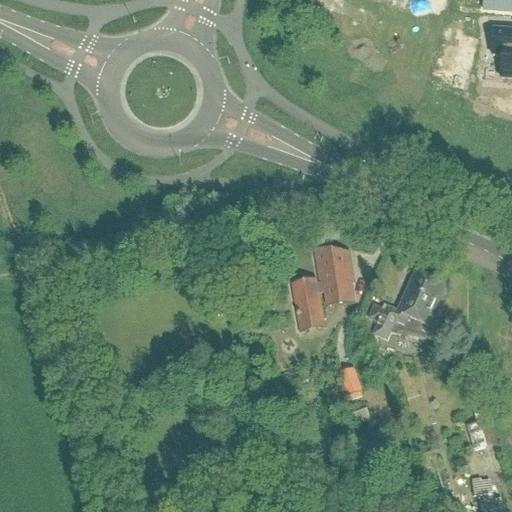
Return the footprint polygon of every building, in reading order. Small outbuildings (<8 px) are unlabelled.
[(511,0),(470,0),(470,12),(511,15),(511,0)] [(511,32),(495,32),(493,59),(503,60),(502,81),(511,81),(511,32)] [(291,288),(300,336),(325,331),(318,298),(324,296),(327,310),(360,306),(349,254),(314,254),(320,283),(291,288)] [(385,309),(374,337),(389,343),(396,326),(406,330),(410,320),(427,327),(444,288),(415,276),(399,315),(385,309)] [(363,395),(356,372),(338,377),(341,387),(339,389),(343,401),(363,395)] [(389,476),(378,446),(367,412),(351,416),(363,452),(367,452),(375,482),(389,476)]
